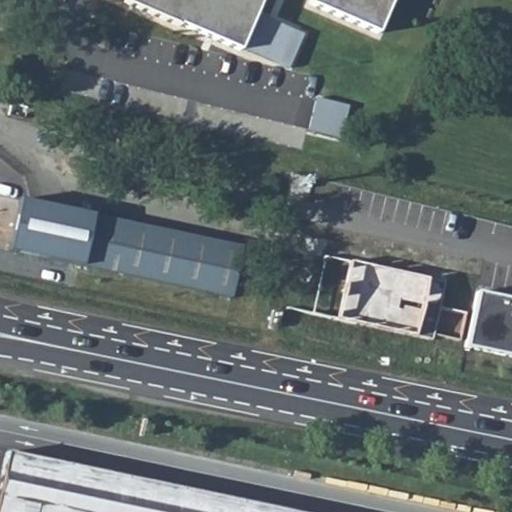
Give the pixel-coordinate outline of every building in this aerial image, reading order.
[(259,0),(116,0),(182,28),(238,51),(284,70),(301,32),(254,12),(259,0)] [(307,0),(307,2),(378,33),(392,0),(307,0)] [(93,213),(81,264),(229,296),(241,246),(93,213)] [(298,258),(287,309),(433,341),(444,291),(298,258)] [(463,347),(511,357),(511,295),(476,288),(463,347)] [(280,511),(11,454),(0,504),(0,511),(280,511)]
